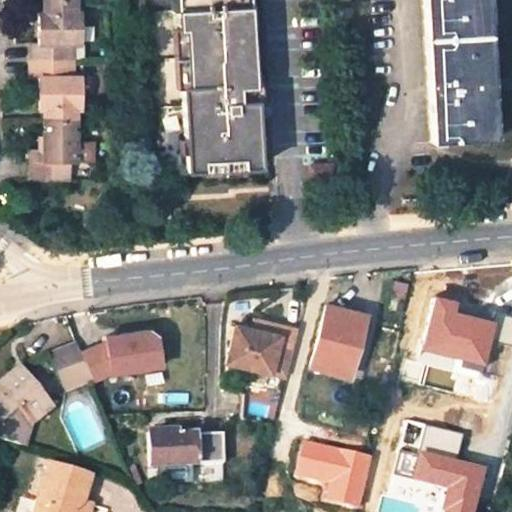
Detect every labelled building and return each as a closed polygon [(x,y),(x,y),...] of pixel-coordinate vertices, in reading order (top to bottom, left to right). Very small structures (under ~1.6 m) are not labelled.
[(43,11),(74,11),(75,0),(42,1),(43,11)] [(168,0),(169,11),(176,11),(185,10),(184,0),(168,0)] [(184,0),(185,10),(176,11),(177,30),(183,29),(187,87),(180,87),(185,171),(201,170),(200,160),(240,158),(240,167),(257,166),(247,0),(184,0)] [(421,0),(428,98),(430,141),(489,138),(486,79),(483,34),(480,0),(421,0)] [(480,0),(483,34),(489,33),(486,0),(480,0)] [(74,11),(43,11),(37,11),(36,43),(28,44),(28,59),(71,59),(71,44),(80,44),(80,11),(74,11)] [(171,30),(174,88),(180,87),(187,87),(183,29),(177,30),(171,30)] [(492,79),(489,33),(483,34),(486,79),(492,79)] [(41,109),(76,110),(80,110),(80,76),(71,77),(71,59),(28,59),(28,78),(36,78),(36,110),(41,109)] [(492,94),(492,79),(486,79),(489,138),(495,138),(492,94)] [(42,120),(75,120),(76,110),(41,109),(42,120)] [(75,163),(75,120),(42,120),(41,149),(42,162),(26,162),(27,179),(70,179),(70,163),(75,163)] [(41,149),(26,150),(26,162),(42,162),(41,149)] [(201,170),(201,176),(241,173),(240,167),(240,158),(200,160),(201,170)] [(310,165),(312,197),(336,196),(334,163),(310,165)] [(159,207),(159,221),(170,220),(169,207),(159,207)] [(348,376),(364,315),(324,304),(309,366),(348,376)] [(252,319),(250,329),(260,332),(262,322),(252,319)] [(452,336),(454,325),(432,320),(430,331),(444,334),(452,336)] [(234,325),(225,362),(284,376),(295,329),(262,322),(260,332),(250,329),(234,325)] [(439,362),(444,334),(430,331),(413,328),(403,374),(433,379),(432,381),(447,385),(451,365),(448,364),(439,362)] [(151,329),(106,336),(97,346),(109,377),(163,364),(158,334),(151,329)] [(448,364),(455,336),(452,336),(444,334),(439,362),(448,364)] [(90,379),(75,342),(48,355),(63,390),(90,379)] [(109,377),(97,346),(84,351),(97,382),(109,377)] [(17,368),(0,382),(0,440),(22,448),(29,425),(49,408),(17,368)] [(401,391),(403,380),(393,378),(390,388),(401,391)] [(436,461),(447,416),(412,407),(406,433),(403,444),(399,460),(395,475),(423,483),(429,460),(436,461)] [(406,433),(398,431),(395,441),(403,444),(406,433)] [(223,464),(222,435),(174,437),(174,435),(146,435),(148,467),(159,466),(223,464)] [(395,441),(391,458),(399,460),(403,444),(395,441)] [(423,483),(430,485),(436,461),(429,460),(423,483)] [(160,478),(189,477),(188,466),(159,466),(160,478)] [(80,502),(86,479),(48,467),(34,511),(88,511),(90,505),(80,502)] [(268,486),(280,489),(282,478),(269,475),(267,486),(268,486)] [(267,486),(261,484),(255,508),(263,511),(263,507),(268,486),(267,486)] [(277,510),(282,490),(280,489),(268,486),(263,507),(277,510)] [(17,499),(15,511),(29,511),(31,500),(17,499)]
